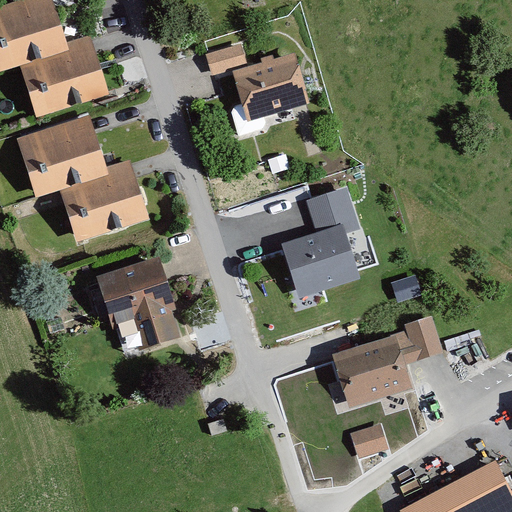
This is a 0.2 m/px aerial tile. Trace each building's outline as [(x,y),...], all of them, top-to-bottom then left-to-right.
[(54,2),(0,16),(0,80),(22,75),(70,62),(66,49),(54,2)] [(70,62),(22,75),(36,125),(110,105),(93,42),(66,49),(70,62)] [(209,69),(247,65),(244,43),(207,47),(209,69)] [(300,64),(232,79),(243,131),(312,115),(300,64)] [(89,125),(18,145),(36,206),(60,199),(107,186),(104,177),(89,125)] [(131,169),(104,177),(107,186),(60,199),(74,249),(148,228),(131,169)] [(348,187),(307,200),(317,231),(282,242),(299,296),(362,275),(347,232),(361,228),(348,187)] [(161,273),(97,292),(112,340),(135,333),(142,359),(183,347),(161,273)] [(427,313),(400,322),(412,357),(439,348),(427,313)] [(324,360),(342,409),(407,385),(399,365),(398,360),(395,354),(389,337),(324,360)] [(351,430),(359,456),(390,446),(381,420),(351,430)] [(511,501),(484,449),(388,501),(394,511),(509,511),(511,511),(511,501)]
